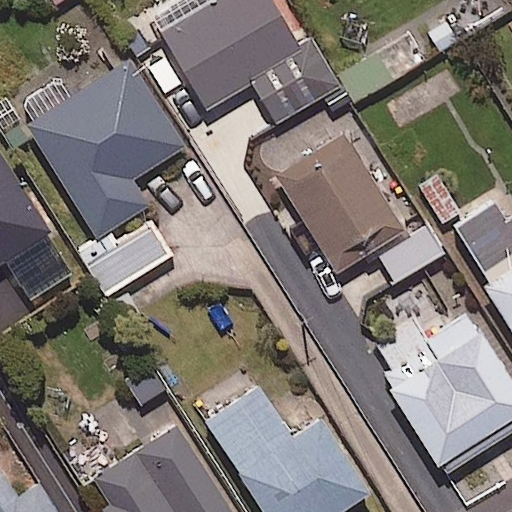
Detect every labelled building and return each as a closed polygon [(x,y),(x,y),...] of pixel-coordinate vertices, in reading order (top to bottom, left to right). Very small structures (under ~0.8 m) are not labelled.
[(296,43),(270,0),(156,0),(144,7),(205,109),(251,82),(276,124),(339,87),(309,36),(296,43)] [(182,146),(129,63),(71,100),(58,80),(16,107),(65,183),(60,186),(93,238),(146,205),(130,180),(182,146)] [(426,225),(349,103),(297,136),(308,154),(274,175),(332,267),(368,245),(375,257),(426,225)] [(0,263),(49,232),(0,155),(0,263)] [(511,216),(500,197),(447,230),(511,331),(511,216)] [(171,254),(150,221),(112,246),(104,233),(78,249),(107,295),(171,254)] [(444,253),(427,226),(379,255),(395,282),(444,253)] [(511,429),(511,385),(467,315),(427,341),(413,318),(370,347),(396,388),(390,392),(443,474),(511,429)] [(292,439),(258,386),(203,421),(261,511),(342,511),(368,495),(321,421),(292,439)] [(230,511),(176,426),(82,486),(99,511),(230,511)] [(17,500),(0,473),(0,511),(55,511),(39,486),(17,500)]
